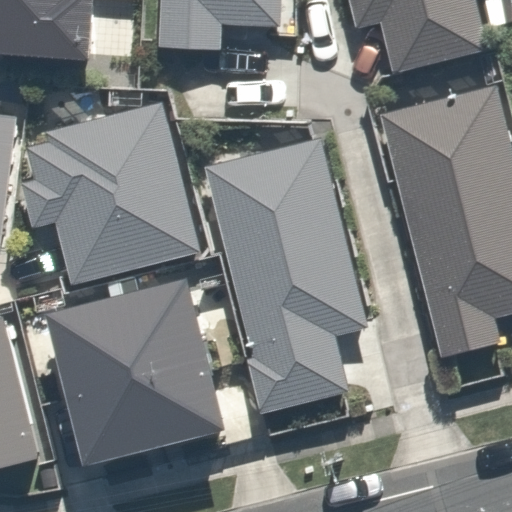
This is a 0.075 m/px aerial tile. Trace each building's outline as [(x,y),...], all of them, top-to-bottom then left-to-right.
[(0,0),(0,50),(91,57),(95,0),(0,0)] [(282,0),(161,0),(160,45),(222,49),(222,23),(281,26),(282,0)] [(380,22),(392,73),(489,49),(476,0),(349,0),(357,27),(380,22)] [(511,143),(497,84),(381,114),(440,357),(502,342),(495,317),(511,313),(511,143)] [(73,284),(202,250),(163,101),(47,131),(50,140),(26,146),(35,178),(23,181),(34,226),(56,221),(73,284)] [(0,114),(0,254),(0,255),(21,117),(0,114)] [(321,135),(207,165),(253,356),(248,357),(262,413),(351,392),(336,335),(369,327),(321,135)] [(229,425),(188,274),(48,311),(84,462),(229,425)] [(0,465),(46,454),(9,311),(0,313),(0,465)]
